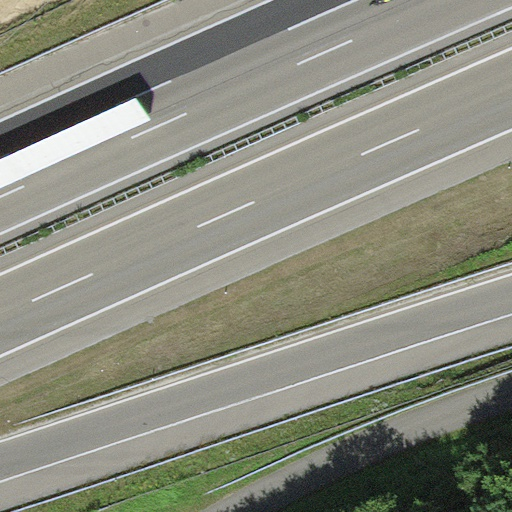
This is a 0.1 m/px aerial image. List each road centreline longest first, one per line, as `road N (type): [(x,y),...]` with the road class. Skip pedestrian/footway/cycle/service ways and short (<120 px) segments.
road 1 (motorway): [(0,316),(511,89)]
road 2 (motorway): [(0,464),(511,296)]
road 3 (motorway): [(397,0),(0,178)]
road 4 (unclassified): [(511,399),(229,511)]
